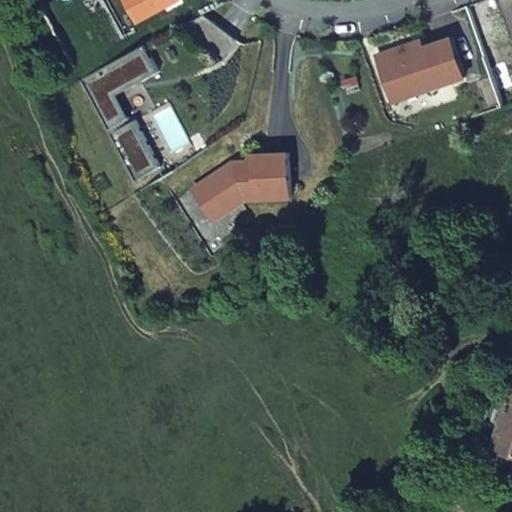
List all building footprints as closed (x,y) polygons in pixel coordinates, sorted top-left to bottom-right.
[(228,88),(120,159),(126,172),(137,194),(215,144),(244,125),(228,88)] [(230,176),(262,159),(244,125),(215,144),(230,176)] [(222,218),(278,192),(262,159),(230,176),(238,191),(219,208),(222,218)] [(504,388),(491,383),(488,394),(501,399),(504,388)] [(511,455),(511,400),(510,406),(493,400),(483,431),(498,437),(494,450),(511,455)]
